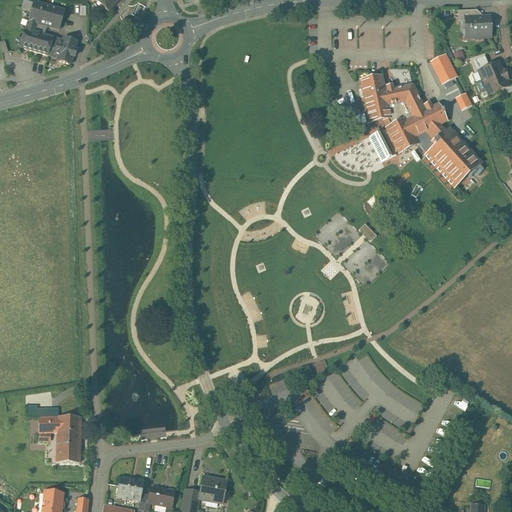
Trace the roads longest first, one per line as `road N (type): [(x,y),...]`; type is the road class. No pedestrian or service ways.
road 1 (tertiary): [(176,58),(189,113),(190,334),(226,432)]
road 2 (residential): [(93,511),(103,453),(226,432)]
road 3 (primary): [(0,101),(147,47)]
